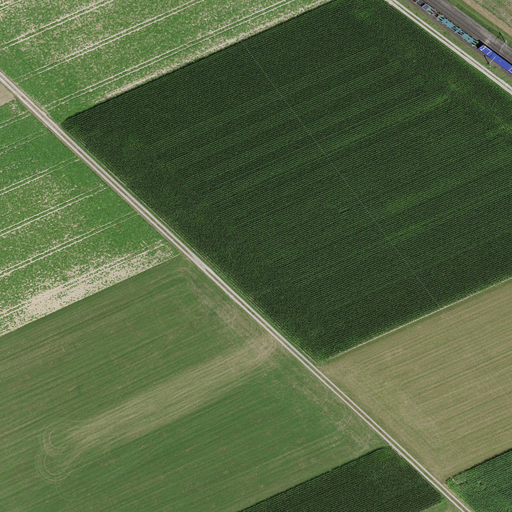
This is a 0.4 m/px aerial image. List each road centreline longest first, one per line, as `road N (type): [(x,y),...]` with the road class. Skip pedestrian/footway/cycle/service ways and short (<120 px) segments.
road 1 (track): [(0,76),(463,511)]
road 2 (track): [(511,86),(397,0)]
